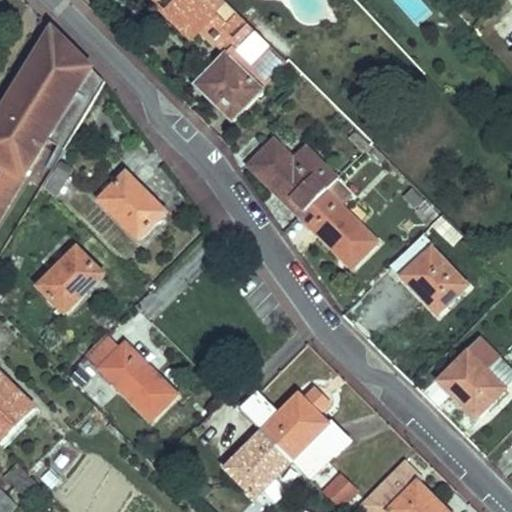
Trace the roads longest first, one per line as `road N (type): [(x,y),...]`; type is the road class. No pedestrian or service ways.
road 1 (residential): [(55,0),(204,160),(363,374),(386,381),(511,506)]
road 2 (unknown): [(251,225),(152,317)]
